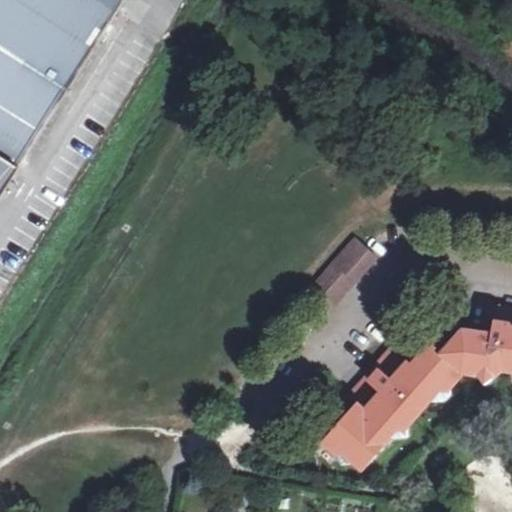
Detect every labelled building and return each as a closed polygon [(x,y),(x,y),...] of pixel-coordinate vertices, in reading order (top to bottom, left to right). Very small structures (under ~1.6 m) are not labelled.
[(0,0),(0,191),(119,0),(0,0)] [(313,285),(322,293),(335,304),(375,259),(353,240),(313,285)] [(511,305),(493,303),(489,333),(497,334),(500,318),(511,319),(511,305)] [(497,334),(489,333),(469,330),(467,330),(444,356),(432,346),(413,367),(406,363),(403,367),(385,354),(356,388),(376,405),(367,415),(357,406),(324,445),(338,457),(344,456),(364,473),(434,393),(444,394),(461,377),(497,382),(507,376),(511,376),(511,319),(500,318),(497,334)] [(348,398),(357,406),(367,415),(376,405),(356,388),(348,398)]
